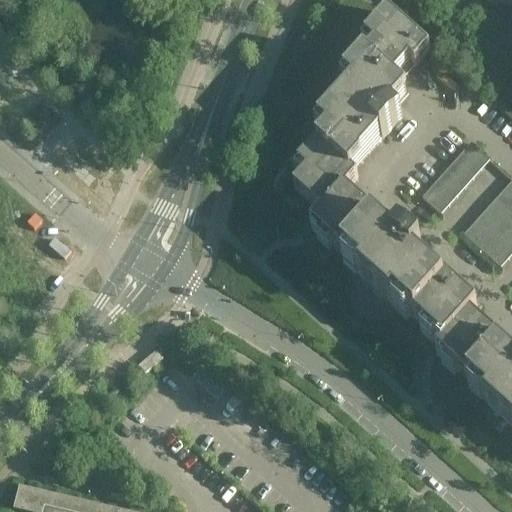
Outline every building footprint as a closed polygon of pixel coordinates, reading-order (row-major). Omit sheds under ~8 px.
[(400,235),(349,190),(358,181),(351,175),(381,140),(382,141),(402,119),(394,112),(408,97),(397,88),(414,68),(415,69),(430,52),(388,15),(365,40),(374,48),(345,81),(354,89),(319,128),(328,136),(299,169),(308,177),(294,191),(317,212),(322,207),(328,213),(324,217),(324,218),(313,230),(356,270),(360,266),(367,272),(360,279),(392,308),(398,300),(406,307),(402,311),(444,349),(438,356),(489,401),(485,405),(511,428),(511,349),(475,316),(482,309),(431,263),(430,262),(428,264),(421,257),(423,255),(400,235)] [(490,163),(471,146),(463,156),(481,172),(489,164),(490,163)] [(481,172),(463,156),(455,165),(473,181),(481,172)] [(473,181),(455,165),(447,173),(465,190),(473,181)] [(465,190),(447,173),(439,182),(457,199),(465,190)] [(457,199),(439,182),(431,191),(449,208),(457,199)] [(505,210),(511,202),(511,184),(496,202),(505,210)] [(449,208),(431,191),(422,201),(441,217),(449,208)] [(511,220),(511,216),(505,210),(496,202),(488,211),(506,227),(511,220)] [(506,227),(488,211),(480,220),(498,236),(506,227)] [(490,245),(498,236),(480,220),(472,229),(490,245)] [(511,232),(506,227),(498,236),(511,248),(511,232)] [(490,245),(472,229),(464,237),(464,238),(482,254),(490,245)] [(511,257),(511,248),(498,236),(490,245),(508,262),(511,257)] [(508,262),(490,245),(482,254),(500,271),(501,270),(508,262)] [(173,348),(165,357),(175,366),(183,357),(173,348)] [(156,353),(138,368),(144,376),(163,361),(156,353)] [(117,511),(18,489),(12,511),(117,511)]
